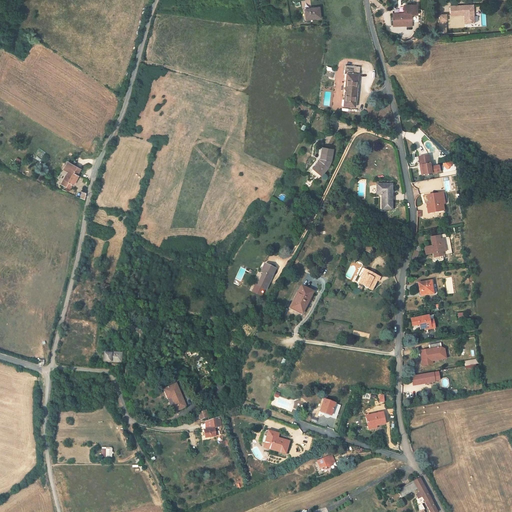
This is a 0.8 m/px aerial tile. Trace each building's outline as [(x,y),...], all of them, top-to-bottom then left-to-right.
[(320,13),(318,4),(304,7),(307,18),(314,16),(314,15),(320,13)] [(410,26),(409,15),(415,15),(414,5),(402,6),(402,14),(391,15),(391,17),(392,25),(392,27),(410,26)] [(472,23),(471,5),(448,6),(448,15),(463,15),(463,23),(472,23)] [(446,33),(445,20),(444,20),(443,14),(438,14),(438,21),(439,21),(440,34),(446,33)] [(353,106),(358,67),(344,66),(343,73),(346,73),(342,104),(353,106)] [(327,163),(329,151),(319,149),(317,161),(309,169),(318,176),(326,167),(327,163)] [(429,168),(427,156),(419,158),(422,176),(431,174),(429,168)] [(67,175),(60,187),(69,192),(72,187),(73,188),(78,179),(77,178),(81,172),(77,170),(76,171),(71,168),(67,175)] [(390,207),(390,184),(377,183),(377,193),(381,193),(380,207),(390,207)] [(438,204),(439,204),(437,193),(427,195),(429,203),(429,206),(427,206),(428,213),(439,211),(438,204)] [(444,252),(442,240),(438,240),(437,236),(429,238),(430,246),(423,248),(424,255),(432,254),(432,257),(441,256),(440,252),(444,252)] [(265,290),(275,269),(263,264),(260,272),(261,273),(256,285),(256,286),(263,289),(265,290)] [(373,288),(379,275),(365,269),(363,273),(364,273),(367,274),(362,283),(373,288)] [(431,294),(429,282),(417,283),(418,296),(431,294)] [(256,286),(256,285),(254,284),(251,292),(260,296),(263,289),(256,286)] [(303,313),(313,292),(301,286),(291,307),(303,313)] [(434,329),(432,322),(428,322),(427,317),(410,321),(411,327),(418,326),(419,331),(429,328),(429,330),(434,329)] [(429,348),(431,361),(447,358),(445,349),(441,347),(430,348),(429,348)] [(431,361),(429,348),(421,350),(423,365),(432,364),(431,361)] [(120,363),(121,354),(110,353),(110,355),(103,355),(103,362),(120,363)] [(438,375),(438,374),(417,376),(418,384),(439,382),(439,381),(438,375)] [(186,406),(177,383),(164,388),(167,396),(171,395),(177,410),(186,406)] [(337,422),(340,410),(323,406),(320,418),(337,422)] [(207,417),(204,410),(198,413),(200,420),(207,417)] [(386,423),(383,412),(366,416),(368,427),(376,426),(386,423)] [(215,436),(214,428),(213,419),(205,422),(206,430),(203,431),(204,438),(215,436)] [(284,451),(287,439),(275,436),(276,431),(262,429),(259,444),(276,447),(275,450),(284,451)] [(321,467),(336,461),(333,456),(330,457),(329,455),(318,460),(321,467)] [(401,499),(418,490),(424,487),(420,480),(397,492),(401,499)] [(428,494),(424,487),(418,490),(422,498),(428,494)] [(437,511),(428,494),(422,498),(417,500),(419,511),(423,511),(425,511),(424,504),(426,503),(431,511),(437,511)]
